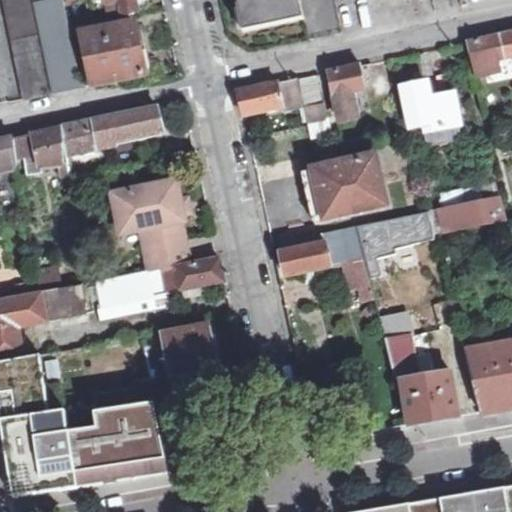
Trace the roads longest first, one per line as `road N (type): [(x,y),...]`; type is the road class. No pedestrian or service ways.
road 1 (residential): [(208,80),(303,491)]
road 2 (residential): [(511,16),(208,80)]
road 3 (residential): [(208,80),(0,122)]
road 4 (residential): [(511,452),(303,491)]
road 5 (unknown): [(453,28),(481,169)]
road 6 (residential): [(303,491),(178,511)]
